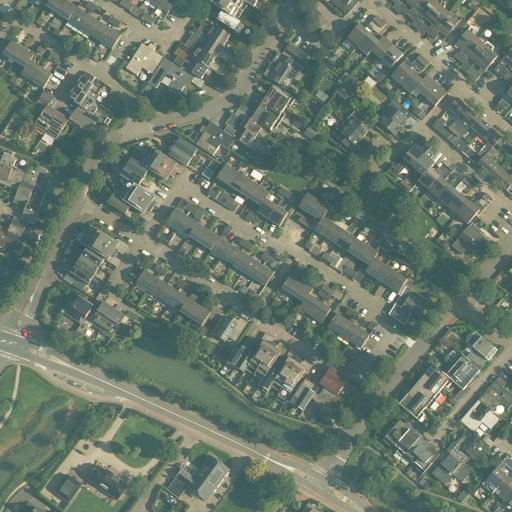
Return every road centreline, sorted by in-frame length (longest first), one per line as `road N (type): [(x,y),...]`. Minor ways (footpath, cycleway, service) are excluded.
road 1 (residential): [(377,319),(367,300),(183,187),(145,244)]
road 2 (tertiary): [(279,464),(11,344)]
road 3 (residential): [(322,479),(379,393),(458,303)]
road 4 (residential): [(322,361),(145,244)]
road 5 (residential): [(134,134),(231,97),(283,17)]
road 6 (residential): [(461,84),(376,6),(368,4),(349,24),(317,6)]
road 7 (residential): [(11,344),(75,197)]
road 8 (residential): [(484,220),(503,200),(422,128)]
